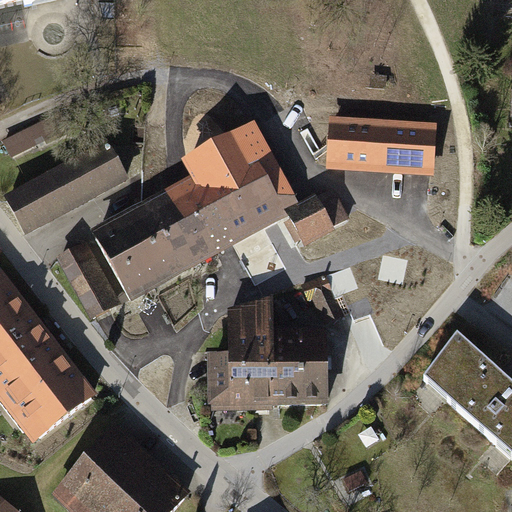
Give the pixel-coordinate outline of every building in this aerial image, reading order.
[(4,143),(13,159),(69,131),(61,115),(4,143)] [(336,125),(334,164),(429,168),(431,129),(336,125)] [(216,251),(296,207),(253,130),(189,166),(199,183),(143,214),(176,275),(217,252),(216,251)] [(6,198),(27,237),(132,178),(110,139),(6,198)] [(332,193),(289,217),(305,245),(348,221),(332,193)] [(143,214),(97,239),(131,300),(176,275),(143,214)] [(85,247),(61,260),(95,320),(112,310),(89,269),(96,265),(85,247)] [(0,272),(0,398),(36,445),(101,394),(3,270),(0,272)] [(343,320),(352,316),(344,295),(337,298),(328,276),(303,286),(311,304),(317,301),(324,317),(340,311),(343,320)] [(226,356),(273,354),(272,332),(270,299),(228,312),(226,356)] [(273,354),(276,412),(328,409),(325,330),(272,332),(273,354)] [(511,463),(511,388),(456,336),(421,381),(511,463)] [(226,356),(205,357),(208,415),(276,412),(273,354),(226,356)] [(51,492),(74,511),(180,511),(198,491),(114,419),(51,492)] [(355,439),(365,454),(379,445),(369,430),(355,439)] [(340,483),(346,495),(364,486),(358,474),(340,483)] [(17,511),(0,496),(0,511),(17,511)]
